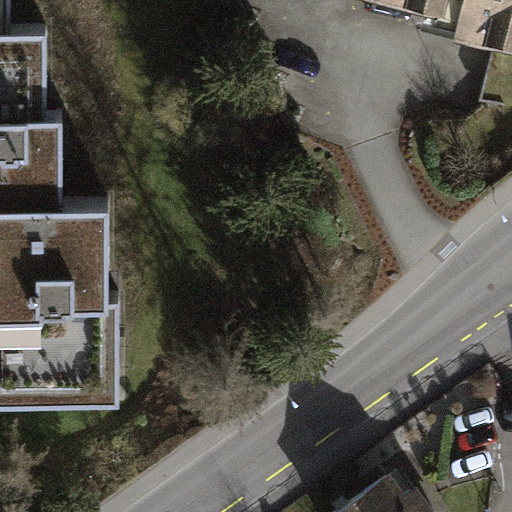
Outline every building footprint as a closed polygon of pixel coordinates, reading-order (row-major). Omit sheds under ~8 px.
[(0,0),(0,19),(14,20),(14,0),(0,0)] [(511,46),(511,0),(426,0),(421,22),(511,46)] [(0,206),(65,206),(65,111),(48,112),(48,20),(14,20),(0,19),(0,206)] [(0,400),(120,400),(120,302),(106,302),(106,206),(65,206),(0,206),(0,400)] [(440,511),(413,461),(334,503),(338,511),(440,511)]
